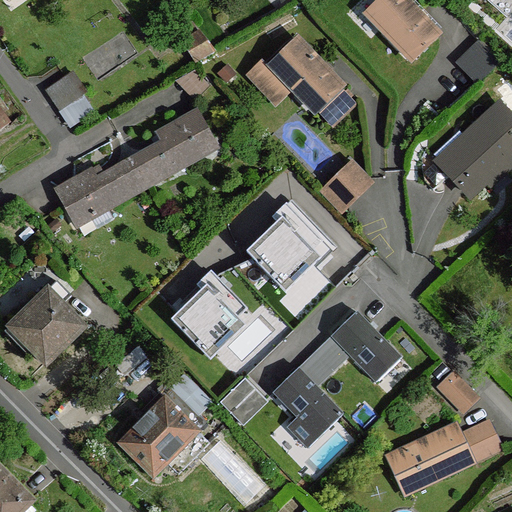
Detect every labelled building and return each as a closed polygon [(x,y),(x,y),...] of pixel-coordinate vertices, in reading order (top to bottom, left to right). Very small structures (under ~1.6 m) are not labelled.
[(440,36),(405,0),(384,0),(369,15),(414,61),(440,36)] [(511,6),(511,0),(491,0),(506,13),(511,6)] [(217,52),(202,33),(187,42),(201,61),(217,52)] [(343,88),(299,41),(271,68),(265,62),(250,76),(269,96),(286,80),(317,113),(319,111),(341,89),(343,88)] [(501,63),(483,43),(461,65),(480,84),(501,63)] [(210,85),(195,70),(174,81),(194,100),(210,85)] [(89,94),(75,74),(68,78),(48,92),(72,126),(94,111),(84,97),(89,94)] [(356,105),(341,89),(319,111),(334,126),(356,105)] [(511,117),(501,106),(440,162),(471,197),(505,166),(509,169),(511,166),(511,117)] [(0,131),(10,124),(0,110),(0,131)] [(165,143),(133,161),(148,188),(202,157),(197,149),(213,140),(199,113),(160,134),(165,143)] [(92,172),(59,191),(66,203),(79,226),(148,188),(133,161),(98,181),(92,172)] [(352,161),(320,192),(344,216),(375,185),(367,177),(352,161)] [(294,201),(246,251),(290,294),(339,245),(294,201)] [(254,313),(213,274),(171,318),(212,357),(254,313)] [(72,296),(58,282),(6,332),(29,357),(34,352),(48,366),(87,328),(63,304),(72,296)] [(358,311),(331,336),(379,383),(405,359),(358,311)] [(299,370),(273,395),(296,418),(286,427),(309,452),(345,417),(299,370)] [(203,413),(216,400),(189,373),(176,386),(203,413)] [(452,380),(443,389),(465,413),(479,399),(456,376),(452,380)] [(166,399),(122,444),(155,476),(199,432),(175,408),(166,399)] [(175,408),(199,432),(208,423),(183,399),(175,408)] [(492,421),(463,435),(475,463),(505,449),(492,421)] [(429,451),(463,435),(458,426),(425,442),(429,451)] [(425,442),(390,457),(403,486),(422,477),(426,486),(475,463),(463,435),(429,451),(425,442)] [(34,501),(0,467),(0,511),(23,511),(30,505),(34,501)]
